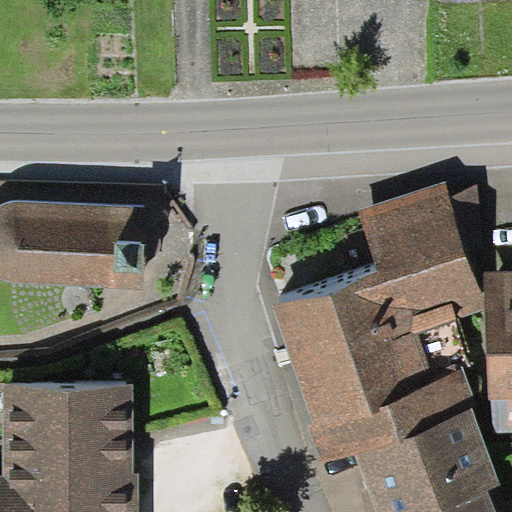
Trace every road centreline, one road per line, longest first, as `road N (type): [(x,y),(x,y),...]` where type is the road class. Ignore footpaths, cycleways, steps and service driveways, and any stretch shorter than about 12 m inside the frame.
road 1 (residential): [(312,511),(236,307),(231,134)]
road 2 (secondary): [(231,134),(511,117)]
road 3 (secondary): [(0,137),(231,134)]
